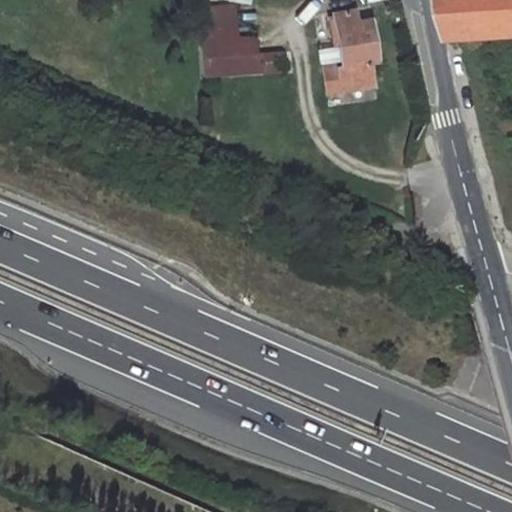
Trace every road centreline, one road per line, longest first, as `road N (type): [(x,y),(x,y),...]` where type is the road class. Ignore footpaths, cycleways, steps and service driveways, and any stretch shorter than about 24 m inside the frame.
road 1 (trunk): [(511,464),(0,244)]
road 2 (trunk): [(0,301),(487,511)]
road 3 (tertiary): [(420,0),(489,276)]
